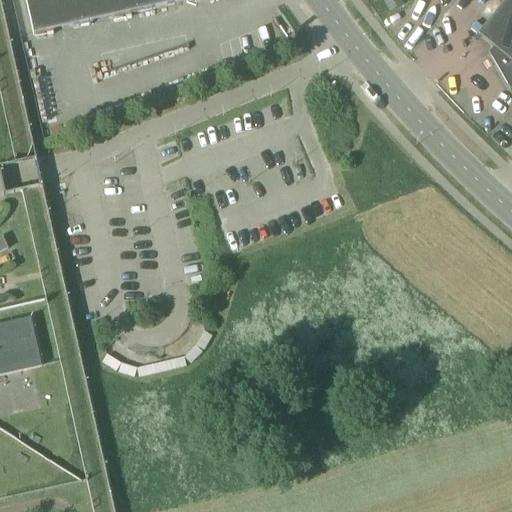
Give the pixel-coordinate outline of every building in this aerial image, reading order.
[(24,0),(32,37),(193,1),(195,6),(209,0),(24,0)] [(403,7),(399,0),(380,0),(389,15),(403,7)] [(511,0),(507,0),(477,37),(492,50),(488,55),(509,93),(511,89),(511,0)] [(0,268),(1,269),(14,262),(8,252),(0,256),(0,268)] [(0,376),(42,368),(31,320),(0,326),(0,376)]
